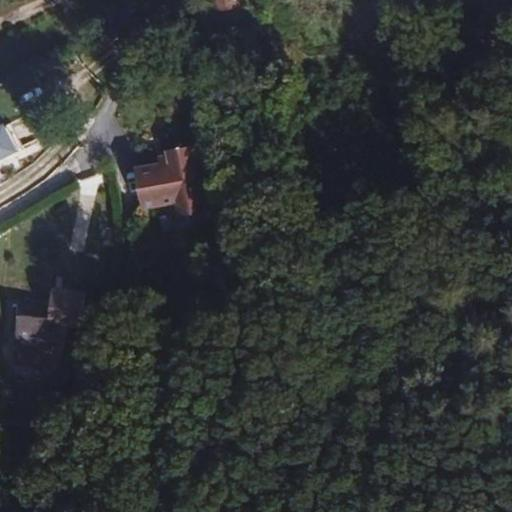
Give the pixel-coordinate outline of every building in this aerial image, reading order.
[(141,13),(139,0),(122,0),(125,15),(141,13)] [(217,0),(219,11),(236,8),(234,0),(217,0)] [(268,14),(267,5),(252,7),(253,16),(268,14)] [(0,157),(20,148),(8,124),(0,128),(0,186),(6,183),(0,170),(0,157)] [(136,168),(143,209),(177,202),(180,218),(206,213),(194,146),(167,151),(168,154),(169,161),(161,163),(136,168)] [(160,155),(161,163),(169,161),(168,154),(160,155)] [(49,367),(53,322),(22,319),(18,364),(49,367)] [(5,382),(0,381),(0,424),(2,424),(2,419),(10,420),(12,402),(4,401),(4,390),(5,382)] [(12,390),(4,390),(4,401),(12,402),(12,390)] [(32,429),(35,424),(29,421),(26,426),(32,429)]
